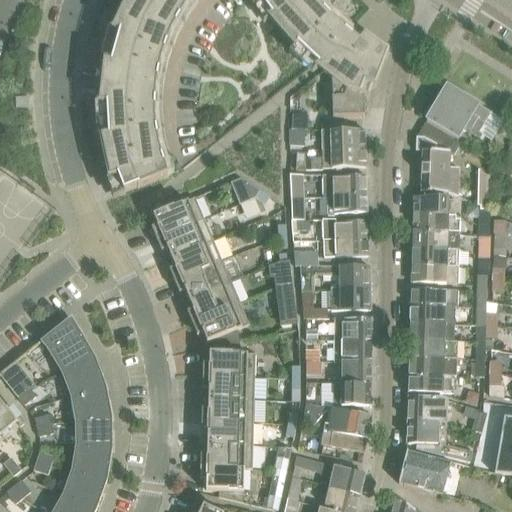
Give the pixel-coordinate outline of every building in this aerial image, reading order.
[(108,65),(104,109),(107,109),(109,140),(105,141),(115,183),(118,182),(124,198),(143,190),(143,191),(173,180),(168,166),(167,167),(166,162),(164,150),(161,138),(160,138),(160,134),(160,122),(159,110),(158,110),(159,105),(161,93),(162,81),(161,81),(162,76),(163,77),(166,65),(169,53),(170,49),(171,49),(176,38),(181,27),(181,26),(183,22),(183,23),(190,13),(197,3),(196,2),(198,0),(260,0),(275,20),(273,22),(300,52),(302,50),(312,60),(321,67),(327,76),(337,83),(338,121),(369,120),(369,98),(369,93),(381,71),(386,53),(382,49),(380,48),(378,47),(369,40),(359,32),(349,24),(347,22),(338,14),(334,10),(327,1),(325,0),(132,0),(117,34),(120,36),(112,66),(108,65)] [(489,142),(501,124),(446,88),(433,107),(428,108),(424,114),(425,119),(425,120),(457,140),(462,131),(468,135),(469,134),(482,142),(484,139),(489,142)] [(28,99),(15,99),(15,109),(28,109),(28,99)] [(294,114),(294,126),(310,126),(310,115),(294,114)] [(457,197),(458,170),(449,170),(450,160),(458,146),(426,126),(416,139),(415,139),(415,153),(422,153),(421,168),(420,177),(421,177),(420,194),(447,195),(457,197)] [(318,132),(319,151),(331,151),(365,150),(364,131),(318,132)] [(300,132),(290,132),(289,146),(300,146),(300,132)] [(511,165),(511,144),(503,159),(511,165)] [(365,169),(365,150),(331,151),(319,151),(319,161),(309,161),(309,171),(320,171),(321,170),(365,169)] [(488,210),(490,178),(477,170),(475,206),(479,207),(479,210),(488,210)] [(289,177),(291,200),(303,200),(302,177),(289,177)] [(322,200),(326,200),(326,199),(366,198),(365,177),(332,179),(332,177),(321,178),(322,200)] [(253,198),(255,199),(259,192),(249,186),(248,187),(237,180),(227,184),(236,205),(252,199),(253,198)] [(269,199),(259,192),(255,199),(265,205),(269,199)] [(367,214),(366,198),(326,199),(326,200),(327,218),(333,218),(333,216),(367,214)] [(150,229),(155,241),(204,221),(194,199),(152,217),(156,227),(150,229)] [(414,199),(413,217),(455,218),(455,202),(448,202),(448,200),(414,199)] [(292,222),(296,222),(296,220),(303,220),(303,200),(291,200),(292,222)] [(479,211),(478,227),(488,227),(488,212),(479,211)] [(455,222),(455,218),(413,217),(413,234),(447,235),(459,237),(459,222),(455,222)] [(303,222),(303,220),(296,220),(296,222),(297,232),(308,232),(308,222),(303,222)] [(323,220),(323,240),(368,240),(368,223),(335,223),(335,220),(323,220)] [(166,251),(170,260),(212,242),(204,221),(155,241),(161,253),(166,251)] [(493,222),(493,235),(504,235),(505,224),(504,222),(493,222)] [(277,227),(278,239),(286,238),(285,226),(277,227)] [(478,227),(478,243),(487,243),(488,227),(478,227)] [(413,234),(412,251),(452,251),(458,252),(459,237),(447,235),(413,234)] [(286,250),(286,238),(278,239),(278,251),(286,250)] [(368,258),(368,240),(323,240),(323,258),(368,258)] [(168,271),(173,283),(221,263),(212,242),(170,260),(174,269),(168,271)] [(478,243),(477,260),(487,260),(487,243),(478,243)] [(412,251),(412,268),(458,268),(458,252),(452,251),(412,251)] [(300,253),(301,269),(310,269),(310,268),(317,268),(316,253),(300,253)] [(278,256),(279,263),(288,262),(287,255),(278,256)] [(477,260),(476,276),(486,277),(487,260),(477,260)] [(279,263),(268,268),(269,280),(274,279),(275,290),(292,285),(290,273),(289,262),(279,263)] [(184,292),(188,301),(230,284),(221,263),(173,283),(178,295),(184,292)] [(338,277),(338,290),(338,291),(370,290),(370,268),(310,269),(301,269),(301,277),(311,277),(338,277)] [(457,286),(458,268),(412,268),(411,285),(457,286)] [(492,269),(492,280),(503,281),(503,269),(492,269)] [(476,276),(476,293),(486,293),(486,277),(476,276)] [(311,289),(311,277),(301,277),(301,292),(307,292),(307,289),(311,289)] [(502,293),(503,281),(492,280),(491,293),(502,293)] [(186,313),(191,325),(239,304),(230,284),(188,301),(192,310),(186,313)] [(292,285),(275,290),(280,328),(297,326),(293,297),(292,285)] [(370,312),(370,290),(338,291),(338,290),(331,290),(331,313),(370,312)] [(411,291),(410,309),(454,310),(454,309),(456,309),(457,292),(411,291)] [(308,294),(307,292),(301,292),(302,320),(306,320),(306,321),(316,321),(317,321),(326,320),(326,310),(312,310),(312,294),(308,294)] [(476,293),(475,310),(485,310),(486,293),(476,293)] [(248,326),(239,304),(191,325),(196,337),(202,334),(206,344),(248,326)] [(410,309),(410,327),(454,327),(454,310),(410,309)] [(475,310),(475,327),(485,327),(485,316),(485,310),(475,310)] [(496,317),(485,316),(485,327),(485,328),(495,328),(496,317)] [(49,354),(61,375),(94,359),(78,332),(70,319),(40,343),(49,354)] [(333,321),(333,343),(371,343),(371,321),(333,321)] [(410,327),(409,343),(443,344),(444,342),(453,342),(454,327),(410,327)] [(475,327),(474,343),(484,343),(484,340),(485,328),(485,327),(475,327)] [(495,341),(495,328),(485,328),(484,340),(495,341)] [(306,341),(317,341),(317,331),(306,331),(306,341)] [(453,343),(453,342),(444,342),(443,344),(409,343),(409,359),(457,360),(457,343),(453,343)] [(333,364),(341,364),(371,364),(371,343),(333,343),(333,364)] [(474,343),(474,360),(483,360),(484,343),(474,343)] [(306,353),(306,364),(317,364),(318,353),(306,353)] [(202,365),(202,378),(254,379),(255,355),(208,354),(208,365),(202,365)] [(61,375),(70,399),(105,389),(94,359),(61,375)] [(456,378),(457,360),(409,359),(408,377),(453,378),(456,378)] [(474,360),(473,379),(483,379),(483,360),(474,360)] [(489,363),(489,375),(499,376),(499,364),(489,363)] [(305,376),(320,376),(320,364),(317,364),(306,364),(305,376)] [(341,364),(341,386),(370,386),(371,364),(341,364)] [(291,368),(291,380),(299,380),(299,368),(291,368)] [(499,389),(499,376),(489,375),(488,389),(499,389)] [(453,395),(453,378),(408,377),(408,394),(453,395)] [(207,391),(207,401),(253,402),(254,379),(202,378),(201,391),(207,391)] [(299,392),(299,380),(291,380),(291,392),(299,392)] [(12,392),(18,400),(29,391),(23,383),(12,392)] [(370,408),(370,386),(341,386),(341,393),(334,393),(334,407),(340,408),(370,408)] [(70,399),(75,423),(111,420),(105,389),(70,399)] [(35,398),(29,391),(18,400),(24,407),(35,398)] [(478,396),(468,392),(465,403),(475,406),(478,396)] [(409,399),(408,422),(445,424),(445,402),(439,400),(409,399)] [(201,410),(201,423),(253,424),(253,402),(207,401),(207,410),(201,410)] [(0,511),(0,436),(16,424),(19,429),(24,425),(10,407),(7,410),(0,402),(0,511)] [(305,405),(301,427),(314,430),(317,418),(318,418),(320,408),(305,405)] [(330,420),(327,433),(365,441),(370,418),(320,408),(318,418),(330,420)] [(486,415),(482,414),(476,412),(470,431),(480,434),(486,415)] [(289,414),(287,426),(295,427),(297,415),(289,414)] [(34,420),(36,429),(51,426),(48,416),(34,420)] [(511,420),(504,419),(494,474),(511,477),(511,420)] [(75,449),(111,451),(111,420),(75,423),(75,449)] [(444,449),(445,424),(408,422),(407,446),(435,447),(435,449),(444,449)] [(206,436),(206,446),(252,447),(253,424),(201,423),(200,436),(206,436)] [(53,435),(51,426),(36,429),(39,439),(53,435)] [(293,439),(295,427),(287,426),(285,437),(293,439)] [(363,455),(365,441),(327,433),(327,436),(321,435),(319,446),(363,455)] [(200,456),(199,469),(243,470),(243,471),(251,471),(252,447),(206,446),(206,456),(200,456)] [(75,449),(71,473),(106,483),(111,451),(75,449)] [(39,454),(36,463),(50,468),(53,459),(39,454)] [(453,469),(454,465),(407,454),(399,485),(441,496),(448,468),(453,469)] [(276,458),(273,470),(278,471),(286,473),(288,461),(281,459),(276,458)] [(331,479),(329,489),(359,497),(364,476),(297,459),(294,469),(321,475),(320,476),(331,479)] [(3,466),(13,478),(20,472),(10,460),(3,466)] [(47,477),(50,468),(36,463),(33,472),(47,477)] [(218,498),(242,505),(243,471),(243,470),(199,469),(199,482),(205,482),(205,493),(218,493),(218,498)] [(273,470),(265,510),(276,511),(277,511),(283,484),(286,473),(278,471),(273,470)] [(95,511),(106,483),(71,473),(63,497),(95,511)] [(293,480),(288,501),(297,503),(302,483),(293,480)] [(21,482),(13,488),(22,500),(30,494),(21,482)] [(15,506),(22,500),(13,488),(6,494),(15,506)] [(329,489),(324,509),(324,510),(332,511),(355,511),(359,497),(329,489)] [(95,511),(63,497),(54,511),(95,511)] [(297,504),(297,503),(288,501),(285,511),(296,511),(299,504),(297,504)] [(412,511),(394,501),(391,511),(412,511)]
